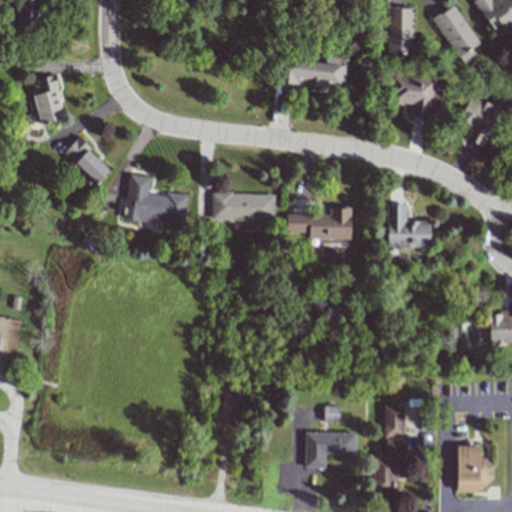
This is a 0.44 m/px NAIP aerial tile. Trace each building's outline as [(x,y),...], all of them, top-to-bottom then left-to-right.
[(16,0),(15,30),(37,31),(37,0),(16,0)] [(511,0),(472,0),(493,34),(502,28),(505,35),(511,30),(511,0)] [(431,18),(461,66),(475,57),(469,49),(477,44),(453,5),(431,18)] [(385,53),(411,53),(412,8),(386,7),(385,53)] [(346,57),(325,54),(323,64),(288,60),(285,83),(343,90),(346,57)] [(35,79),(38,90),(25,93),(30,112),(35,111),(39,124),(63,118),(52,75),(35,79)] [(428,119),(429,103),(437,104),(439,79),(392,76),(390,104),(409,105),(408,118),(428,119)] [(457,120),(470,125),(465,139),(481,147),(497,108),(468,96),(457,120)] [(62,152),(70,159),(66,163),(91,188),(109,169),(76,138),(62,152)] [(183,223),(186,195),(164,192),(163,196),(147,194),(149,177),(127,174),(121,219),(146,222),(147,219),(183,223)] [(209,219),(273,221),(274,194),(210,192),(209,219)] [(428,221),(404,221),(404,205),(386,204),(385,247),(428,248),(428,221)] [(285,214),(285,233),(307,233),(307,238),(349,239),(350,208),(329,207),(329,215),(285,214)] [(511,342),(511,315),(506,316),(506,313),(487,313),(488,344),(511,342)] [(0,366),(0,367),(1,358),(14,359),(18,319),(0,316),(0,366)] [(242,403),(242,388),(231,388),(231,403),(242,403)] [(382,405),(383,437),(403,437),(402,405),(382,405)] [(338,422),(338,406),(322,406),(322,422),(338,422)] [(303,467),(324,468),(324,454),(354,454),(354,433),(303,432),(303,467)] [(402,439),(384,440),(384,457),(371,457),(372,493),(394,492),(393,478),(403,478),(402,439)] [(456,446),(455,492),(479,492),(480,486),(491,486),(491,460),(478,460),(478,446),(456,446)]
